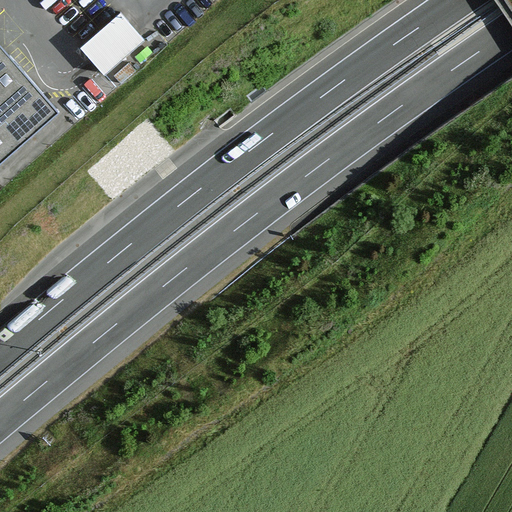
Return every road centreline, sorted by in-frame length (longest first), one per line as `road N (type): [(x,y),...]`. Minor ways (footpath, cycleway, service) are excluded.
road 1 (motorway): [(0,420),(239,227),(511,33)]
road 2 (motorway): [(461,0),(203,186),(0,353)]
